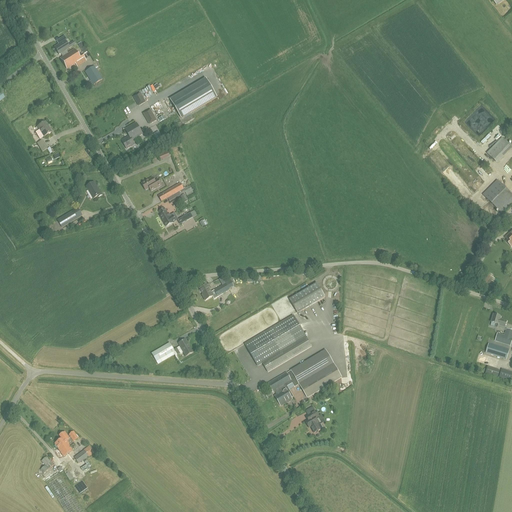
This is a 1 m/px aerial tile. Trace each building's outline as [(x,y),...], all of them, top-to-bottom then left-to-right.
[(58,45),(54,47),(59,54),(61,53),(61,54),(62,55),(63,57),(60,58),(67,69),(75,64),(85,58),(82,54),(78,56),(74,49),(68,54),(66,50),(69,48),(68,45),(65,41),(67,40),(64,37),(60,39),(62,42),(58,45)] [(82,44),(79,46),(84,55),(87,53),(82,44)] [(93,85),(102,79),(94,66),(85,72),(93,85)] [(206,79),(170,100),(182,118),(217,98),(206,79)] [(140,93),(135,96),(140,105),(145,102),(140,93)] [(150,110),(145,113),(151,123),(156,120),(150,110)] [(51,132),(45,122),(37,126),(44,137),(51,132)] [(129,137),(122,141),(127,149),(134,145),(132,141),(143,134),(136,123),(125,129),(129,137)] [(491,136),(489,134),(481,142),(483,144),(491,136)] [(511,147),(509,145),(503,138),(487,154),(497,163),(511,147)] [(42,152),(47,149),(42,140),(37,144),(42,152)] [(153,178),(142,184),(145,191),(149,188),(151,191),(162,185),(158,179),(155,181),(153,178)] [(511,202),(511,194),(498,180),(483,195),(501,213),(511,202)] [(87,187),(93,199),(98,196),(98,197),(102,195),(99,189),(97,190),(95,188),(97,187),(94,182),(87,187)] [(180,184),(164,194),(167,199),(168,199),(173,196),(184,190),(180,184)] [(184,190),(173,196),(176,200),(181,196),(181,195),(186,193),(188,196),(193,193),(189,186),(184,190)] [(62,228),(82,215),(78,208),(58,220),(62,228)] [(170,218),(164,208),(159,211),(161,215),(160,216),(166,227),(173,223),(172,223),(176,221),(173,216),(170,218)] [(190,213),(177,220),(180,225),(193,217),(190,213)] [(482,285),(489,289),(495,279),(488,275),(482,285)] [(220,296),(230,290),(235,287),(230,278),(225,281),(224,279),(221,280),(224,285),(211,292),(206,285),(200,289),(200,290),(200,291),(201,293),(202,293),(204,296),(203,297),(205,301),(212,296),(214,299),(220,296)] [(325,297),(317,283),(289,300),(298,313),(325,297)] [(507,321),(500,319),(501,317),(493,315),(491,323),(497,324),(496,328),(499,329),(500,326),(505,328),(507,321)] [(311,346),(306,337),(293,316),(245,344),(258,366),(263,363),(268,372),(311,346)] [(495,341),(510,346),(511,339),(511,338),(511,337),(511,330),(506,329),(504,336),(497,334),(495,341)] [(186,357),(193,352),(185,340),(179,343),(180,346),(177,348),(180,354),(183,352),(186,357)] [(179,354),(180,354),(177,348),(174,350),(175,351),(170,343),(152,354),(157,362),(158,364),(174,354),(179,361),(181,360),(179,356),(179,355),(179,354)] [(509,350),(489,344),(486,353),(506,360),(509,350)] [(326,350),(291,371),(299,384),(307,398),(342,378),(326,350)] [(499,377),(511,381),(511,377),(511,372),(502,369),(499,377)] [(291,371),(269,384),(273,392),(275,390),(278,395),(275,396),(281,406),(286,402),(288,403),(290,401),(291,400),(292,399),(291,398),(293,396),(287,386),(292,383),(295,387),(299,384),(291,371)] [(308,420),(305,422),(309,428),(311,427),(314,433),(320,430),(317,424),(318,423),(316,418),(319,417),(316,411),(306,417),(308,420)] [(74,441),(78,439),(74,432),(70,435),(68,437),(65,432),(60,436),(62,439),(55,444),(64,457),(73,451),(68,444),(69,443),(67,440),(71,437),(74,441)] [(74,458),(78,463),(88,456),(89,457),(95,453),(90,446),(74,458)] [(54,465),(46,457),(42,461),(46,466),(41,470),(44,474),(54,465)] [(86,465),(81,469),(83,471),(91,466),(87,461),(84,462),(86,465)]
